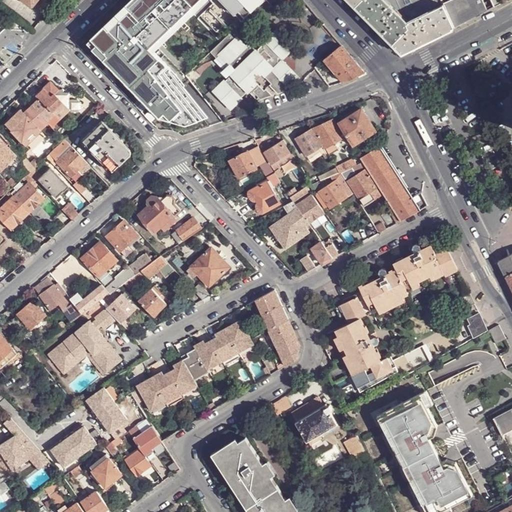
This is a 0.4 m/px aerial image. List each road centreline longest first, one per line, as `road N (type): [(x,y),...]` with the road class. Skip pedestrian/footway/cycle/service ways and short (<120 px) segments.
road 1 (residential): [(292,290),(312,345),(308,365),(187,442),(195,473)]
road 2 (residential): [(168,157),(388,78)]
road 3 (residential): [(0,301),(168,157)]
road 4 (residential): [(292,290),(455,210)]
road 5 (residential): [(54,37),(168,157)]
road 6 (residential): [(168,157),(277,270)]
road 7 (residential): [(143,347),(277,270)]
road 8 (tertiary): [(455,210),(388,78)]
road 9 (tertiary): [(388,78),(511,17)]
road 10 (tertiary): [(511,317),(455,210)]
